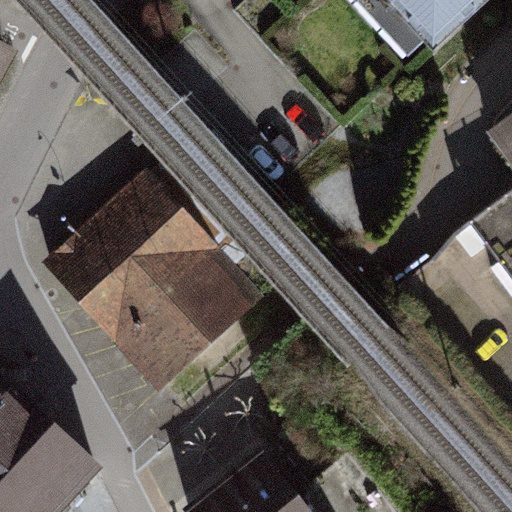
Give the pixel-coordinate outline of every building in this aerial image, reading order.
[(355,0),(415,64),(485,0),(355,0)] [(0,80),(14,56),(0,49),(0,80)] [(511,109),(489,125),(511,157),(511,109)] [(269,298),(148,164),(45,263),(162,392),(269,298)] [(511,182),(470,212),(511,268),(511,182)] [(0,511),(54,511),(95,468),(0,381),(0,511)] [(318,511),(268,442),(188,505),(193,511),(318,511)]
